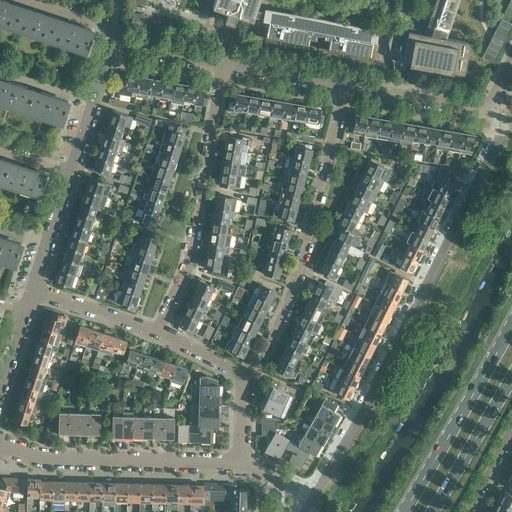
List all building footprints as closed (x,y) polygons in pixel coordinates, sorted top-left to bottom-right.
[(0,0),(0,26),(7,29),(7,27),(15,29),(23,7),(16,3),(15,4),(0,0)] [(214,0),(212,7),(227,12),(224,21),(234,25),(237,15),(253,20),(254,17),(263,18),(262,20),(268,21),(265,38),(265,40),(266,38),(266,37),(308,45),(307,48),(308,49),(309,46),(310,39),(317,40),(317,35),(324,36),(324,38),(329,40),(327,50),(327,52),(328,52),(328,50),(328,49),(370,57),(370,58),(370,60),(371,58),(374,41),(376,41),(379,29),(318,18),(318,11),(317,11),(316,17),(265,8),(264,11),(256,9),(259,0),(434,0),(424,29),(397,24),(394,30),(396,36),(392,42),(393,48),(390,54),(393,67),(403,69),(407,63),(409,64),(452,73),(452,72),(463,74),(464,74),(464,73),(470,42),(469,42),(469,41),(468,41),(443,37),(455,0),(214,0)] [(31,8),(23,7),(15,29),(23,32),(22,34),(32,37),(33,35),(50,41),(57,18),(50,14),(50,16),(30,9),(31,8)] [(500,17),(484,57),(496,62),(511,22),(500,17)] [(65,19),(57,18),(50,41),(58,43),(57,45),(66,48),(76,52),(77,49),(85,52),(92,30),(85,26),(84,27),(65,21),(65,19)] [(126,74),(126,79),(122,79),(119,93),(131,95),(135,96),(136,92),(139,76),(126,74)] [(151,78),(139,76),(136,92),(135,97),(147,99),(148,94),(151,78)] [(7,81),(0,78),(0,103),(19,110),(18,111),(26,112),(34,90),(26,87),(27,85),(8,79),(7,81)] [(160,96),(163,80),(151,78),(148,94),(160,96)] [(163,80),(160,96),(159,101),(165,102),(166,97),(172,98),(175,83),(163,80)] [(186,85),(175,83),(172,98),(171,104),(182,106),(183,100),(186,85)] [(186,85),(183,100),(193,102),(193,103),(195,104),(202,106),(205,90),(197,89),(198,87),(186,85)] [(42,92),(34,90),(26,112),(33,116),(34,114),(54,121),(53,122),(61,123),(68,101),(60,99),(61,97),(42,90),(42,92)] [(229,95),(227,108),(235,109),(234,111),(246,113),(246,111),(249,96),(236,93),(235,96),(229,95)] [(249,96),(246,111),(254,112),(253,114),(258,115),(258,113),(261,98),(249,96)] [(120,100),(110,98),(107,104),(118,106),(120,100)] [(261,98),(258,113),(266,114),(266,117),(270,117),(270,115),(273,100),(261,98)] [(273,100),(270,115),(270,117),(281,119),(284,102),(273,100)] [(296,104),(284,102),(281,119),(286,120),(286,118),(290,119),(289,121),(293,121),(296,104)] [(308,106),(296,104),(293,121),(306,124),(308,106)] [(318,116),(319,108),(308,106),(306,124),(305,127),(318,129),(321,127),(323,117),(318,116)] [(109,123),(126,128),(128,129),(132,117),(113,110),(109,123)] [(180,119),(187,121),(192,122),(194,113),(189,112),(181,111),(181,113),(180,119)] [(140,115),(138,121),(141,122),(149,125),(152,118),(140,115)] [(356,115),(353,131),(357,132),(357,131),(365,132),(368,117),(356,115)] [(364,135),(376,137),(380,119),(368,117),(365,132),(364,135)] [(391,121),(380,119),(376,137),(388,139),(388,138),(389,136),(391,121)] [(403,123),(391,121),(388,138),(392,139),(393,137),(401,138),(403,123)] [(169,122),(162,140),(180,147),(183,138),(184,139),(186,134),(183,133),(185,127),(169,122)] [(109,123),(105,134),(120,139),(122,131),(124,132),(126,128),(109,123)] [(416,125),(403,123),(401,138),(400,140),(404,141),(405,139),(413,140),(416,125)] [(427,127),(416,125),(413,140),(412,142),(416,143),(416,141),(424,142),(427,127)] [(439,129),(427,127),(424,142),(424,144),(428,145),(428,143),(436,144),(439,129)] [(451,131),(439,129),(436,144),(436,146),(440,147),(440,145),(448,146),(451,131)] [(463,133),(451,131),(448,146),(448,148),(451,149),(452,147),(460,148),(460,149),(463,133)] [(460,148),(459,152),(472,154),(472,150),(475,135),(463,133),(460,149),(460,148)] [(105,134),(101,145),(118,151),(122,139),(120,139),(105,134)] [(303,141),(310,142),(314,143),(315,136),(304,134),(303,141)] [(242,139),(228,136),(227,141),(228,141),(227,149),(247,152),(249,138),(242,137),(242,139)] [(159,152),(160,152),(162,153),(178,158),(179,153),(178,152),(180,147),(162,140),(159,152)] [(351,141),(350,148),(360,150),(361,143),(351,141)] [(101,145),(97,156),(112,161),(115,154),(117,155),(118,151),(101,145)] [(297,145),(294,157),(307,161),(309,154),(311,154),(312,149),(297,145)] [(224,156),(223,161),(239,163),(245,164),(247,152),(227,149),(225,156),(224,156)] [(161,157),(158,164),(173,169),(175,161),(176,162),(178,158),(162,153),(160,152),(159,156),(161,157)] [(97,156),(94,168),(110,173),(110,171),(111,172),(114,162),(112,161),(97,156)] [(0,182),(3,183),(10,161),(3,157),(3,158),(0,157),(0,182)] [(294,157),(291,169),(306,173),(307,168),(306,168),(307,161),(294,157)] [(369,165),(365,171),(379,178),(381,172),(383,174),(385,170),(383,169),(384,167),(370,160),(367,164),(369,165)] [(18,162),(10,161),(3,183),(11,186),(10,188),(29,195),(30,192),(37,195),(45,172),(38,168),(37,170),(18,163),(18,162)] [(224,165),(222,173),(237,175),(239,163),(223,161),(222,165),(224,165)] [(153,175),(155,175),(170,181),(172,176),(171,175),(173,169),(158,164),(155,163),(151,174),(153,175)] [(416,170),(417,170),(428,172),(429,165),(417,163),(416,170)] [(440,183),(436,189),(450,196),(455,185),(450,183),(456,170),(441,167),(434,180),(440,183)] [(291,169),(287,181),(301,184),(303,177),(304,178),(306,173),(291,169)] [(361,177),(358,182),(375,190),(377,187),(375,186),(379,178),(365,171),(362,178),(361,177)] [(220,180),(219,184),(235,187),(239,187),(240,185),(240,183),(235,182),(237,175),(222,173),(221,180),(220,180)] [(132,177),(121,174),(118,180),(122,181),(130,184),(132,177)] [(153,179),(151,187),(165,192),(168,185),(170,181),(155,175),(153,175),(151,179),(153,179)] [(86,190),(103,195),(106,196),(110,184),(107,183),(106,183),(90,177),(86,190)] [(284,180),(281,191),(300,196),(301,191),(300,191),(301,184),(287,181),(284,180)] [(358,186),(354,193),(368,200),(371,193),(373,194),(375,190),(358,182),(357,186),(358,186)] [(120,184),(118,189),(117,190),(127,193),(129,187),(120,184)] [(249,186),(248,193),(251,194),(258,195),(260,188),(252,187),(249,186)] [(145,198),(147,199),(162,204),(164,199),(163,198),(165,192),(151,187),(148,195),(144,193),(142,197),(145,198)] [(436,189),(431,200),(444,207),(450,196),(436,189)] [(86,190),(83,201),(98,206),(100,199),(102,199),(103,195),(101,195),(86,190)] [(283,196),(281,204),(295,208),(297,200),(299,201),(300,196),(281,191),(280,195),(283,196)] [(348,203),(364,212),(366,212),(371,201),(368,200),(354,193),(351,200),(350,199),(348,203)] [(218,200),(216,208),(237,212),(239,199),(237,198),(233,197),(217,194),(216,200),(218,200)] [(247,196),(246,203),(256,205),(257,198),(247,196)] [(145,203),(143,210),(157,215),(160,207),(161,208),(162,204),(147,199),(145,198),(143,202),(145,203)] [(431,200),(426,211),(439,218),(444,207),(431,200)] [(83,201),(79,213),(94,218),(96,210),(98,211),(100,207),(98,206),(83,201)] [(274,214),(278,216),(293,220),(295,215),(294,214),(295,208),(281,204),(277,203),(274,214)] [(347,208),(343,215),(357,221),(361,214),(363,215),(364,212),(348,203),(345,208),(347,208)] [(214,214),(213,220),(228,222),(235,223),(237,212),(216,208),(215,214),(214,214)] [(257,215),(264,216),(267,217),(268,210),(258,208),(257,215)] [(140,219),(140,221),(154,226),(156,222),(155,222),(157,215),(143,210),(141,215),(139,215),(138,219),(140,219)] [(426,211),(420,222),(433,228),(439,218),(426,211)] [(79,213),(75,224),(90,229),(93,222),(94,222),(96,218),(94,218),(79,213)] [(340,226),(340,227),(355,234),(358,229),(354,227),(357,221),(343,215),(340,222),(339,221),(337,225),(340,226)] [(255,223),(262,225),(265,226),(266,219),(264,218),(256,217),(255,223)] [(212,232),(226,234),(232,236),(235,223),(228,222),(213,220),(212,223),(213,224),(212,232)] [(420,222),(415,233),(428,239),(433,228),(420,222)] [(75,224),(71,236),(86,241),(89,233),(91,233),(92,229),(90,229),(75,224)] [(275,229),(273,238),(287,241),(289,234),(290,234),(291,229),(274,224),(273,228),(275,229)] [(336,238),(350,245),(353,247),(359,236),(355,234),(340,227),(338,231),(339,231),(336,238)] [(411,230),(405,241),(409,243),(423,250),(428,239),(415,233),(411,230)] [(210,238),(209,243),(224,246),(225,242),(226,234),(212,232),(211,238),(210,238)] [(0,260),(7,263),(6,264),(14,265),(22,243),(14,240),(14,238),(0,233),(0,260)] [(141,239),(139,245),(153,250),(156,243),(158,238),(143,233),(142,235),(140,235),(139,238),(141,239)] [(71,236),(68,247),(82,252),(85,245),(87,245),(88,241),(86,241),(71,236)] [(265,248),(267,249),(270,249),(285,253),(286,248),(285,248),(287,241),(273,238),(271,245),(266,244),(265,248)] [(332,244),(330,248),(344,256),(350,245),(336,238),(333,244),(332,244)] [(209,248),(208,256),(222,258),(223,250),(224,246),(209,243),(208,248),(209,248)] [(409,243),(404,254),(417,260),(423,250),(409,243)] [(133,256),(135,257),(150,262),(152,257),(151,257),(153,250),(139,245),(136,253),(134,252),(133,256)] [(68,247),(64,259),(79,264),(81,256),(83,256),(84,253),(82,252),(68,247)] [(372,253),(381,258),(384,251),(375,247),(372,253)] [(328,253),(325,260),(339,267),(344,256),(330,248),(327,253),(328,253)] [(269,253),(267,261),(281,264),(283,257),(284,258),(285,253),(270,249),(267,249),(266,252),(269,253)] [(400,263),(399,265),(412,271),(417,260),(404,254),(400,262),(400,263)] [(205,262),(205,267),(220,270),(221,266),(222,258),(208,256),(207,262),(205,262)] [(129,268),(131,268),(146,273),(148,266),(149,266),(150,262),(135,257),(132,264),(130,264),(129,268)] [(367,264),(373,267),(376,268),(379,262),(376,260),(370,258),(367,264)] [(64,259),(60,270),(79,276),(83,265),(79,264),(64,259)] [(321,266),(319,270),(333,277),(334,275),(335,276),(339,267),(325,260),(322,266),(321,266)] [(261,272),(264,273),(279,277),(280,272),(279,272),(281,264),(267,261),(264,269),(262,268),(261,272)] [(244,270),(250,272),(254,274),(256,267),(253,266),(247,263),(244,270)] [(125,279),(127,280),(142,285),(144,280),(143,280),(146,273),(131,268),(128,276),(127,275),(125,279)] [(75,275),(60,270),(56,281),(70,286),(71,284),(74,285),(75,281),(73,280),(75,275)] [(391,270),(385,282),(402,291),(408,279),(391,270)] [(241,279),(247,281),(250,282),(253,276),(243,272),(241,279)] [(125,279),(122,290),(138,296),(140,289),(141,289),(142,285),(127,280),(125,279)] [(345,279),(342,286),(348,289),(351,290),(354,284),(345,279)] [(88,287),(87,291),(93,294),(97,282),(91,280),(88,287)] [(198,285),(195,292),(209,299),(212,291),(214,292),(215,290),(216,289),(200,280),(197,285),(198,285)] [(219,280),(218,287),(223,288),(226,289),(233,292),(236,285),(228,283),(219,280)] [(317,286),(313,293),(327,300),(330,293),(333,294),(335,290),(332,288),(318,281),(316,286),(317,286)] [(379,293),(380,293),(397,301),(402,291),(385,282),(379,293)] [(100,283),(96,295),(103,297),(104,292),(107,285),(100,283)] [(258,290),(256,295),(269,302),(272,295),(273,296),(275,291),(259,283),(257,289),(258,290)] [(116,302),(120,303),(128,306),(134,308),(135,308),(136,303),(138,296),(122,290),(119,297),(116,302)] [(191,298),(189,303),(206,311),(207,307),(205,306),(209,299),(195,292),(192,299),(191,298)] [(309,299),(307,303),(326,313),(329,306),(325,304),(327,300),(313,293),(310,299),(309,299)] [(380,293),(375,304),(391,312),(397,301),(380,293)] [(269,302),(256,295),(252,302),(250,301),(248,305),(251,306),(250,306),(264,313),(267,309),(266,308),(269,302)] [(188,307),(184,314),(198,320),(202,313),(204,314),(206,311),(189,303),(186,307),(188,307)] [(306,308),(303,315),(320,324),(326,313),(307,303),(305,307),(306,308)] [(247,304),(242,315),(258,324),(262,317),(263,317),(264,313),(250,306),(251,306),(248,305),(247,304)] [(375,304),(370,315),(386,323),(391,312),(375,304)] [(60,326),(64,328),(67,317),(52,312),(50,318),(48,317),(44,329),(57,333),(60,326)] [(198,320),(184,314),(181,320),(180,320),(178,324),(192,332),(193,330),(196,331),(198,328),(196,326),(198,320)] [(240,327),(240,328),(254,335),(256,331),(255,330),(258,324),(242,315),(237,325),(240,327)] [(298,320),(296,325),(315,334),(320,324),(303,315),(300,321),(298,320)] [(386,323),(370,315),(365,325),(368,327),(381,334),(386,323)] [(204,332),(202,336),(209,339),(214,328),(208,325),(204,332)] [(292,336),(306,343),(309,345),(315,334),(296,325),(294,329),(295,329),(292,336)] [(76,339),(75,343),(86,347),(87,345),(88,343),(92,330),(80,326),(76,339)] [(252,339),(254,335),(240,328),(235,326),(230,336),(232,338),(234,339),(247,345),(251,339),(252,339)] [(368,327),(365,326),(359,336),(363,338),(375,344),(381,334),(368,327)] [(345,330),(339,327),(334,337),(340,340),(345,330)] [(61,334),(57,333),(44,329),(40,340),(56,346),(57,346),(61,334)] [(217,329),(214,336),(220,339),(223,332),(217,329)] [(92,330),(88,343),(87,345),(91,346),(92,344),(99,347),(104,333),(92,330)] [(104,333),(99,347),(98,349),(102,350),(103,348),(110,350),(115,337),(104,333)] [(288,342),(285,347),(302,355),(304,352),(302,351),(306,343),(292,336),(289,343),(288,342)] [(115,337),(110,350),(110,353),(114,354),(114,352),(122,354),(127,341),(115,337)] [(223,347),(229,350),(243,357),(245,352),(244,352),(247,345),(234,339),(232,338),(226,340),(223,347)] [(363,338),(357,349),(370,355),(375,344),(363,338)] [(40,340),(36,352),(50,356),(52,349),(55,349),(56,346),(40,340)] [(284,351),(281,358),(298,366),(303,356),(302,355),(285,347),(283,351),(284,351)] [(352,359),(352,360),(365,366),(370,355),(357,349),(353,347),(348,357),(352,359)] [(128,366),(129,364),(137,367),(141,353),(130,350),(125,363),(125,365),(128,366)] [(50,356),(36,352),(33,363),(46,368),(49,360),(51,361),(52,357),(50,356)] [(137,367),(136,369),(140,370),(141,368),(148,371),(153,357),(141,353),(137,367)] [(153,357),(148,371),(148,373),(151,374),(152,372),(160,374),(164,361),(153,357)] [(347,370),(346,371),(359,377),(365,366),(352,360),(352,359),(348,357),(343,368),(347,370)] [(298,366),(281,358),(278,364),(277,364),(274,368),(289,375),(292,377),(298,366)] [(160,374),(159,377),(163,378),(164,376),(172,378),(176,365),(164,361),(160,374)] [(33,363),(29,375),(42,379),(45,371),(47,372),(48,368),(46,368),(33,363)] [(172,378),(170,382),(182,386),(188,369),(176,365),(172,378)] [(337,379),(341,381),(354,388),(359,377),(346,371),(342,368),(337,379)] [(29,375),(25,386),(42,392),(46,380),(42,379),(29,375)] [(206,375),(199,377),(199,383),(190,383),(190,394),(199,394),(221,394),(221,384),(217,384),(217,380),(218,379),(206,375)] [(300,376),(297,383),(300,384),(308,387),(310,380),(303,377),(300,376)] [(270,385),(265,396),(287,406),(292,395),(293,396),(296,390),(273,379),(270,385)] [(337,379),(331,390),(348,398),(354,388),(341,381),(337,379)] [(311,386),(317,389),(320,391),(323,384),(320,383),(314,380),(311,386)] [(25,386),(21,397),(38,403),(42,392),(25,386)] [(221,394),(199,394),(198,404),(198,405),(221,405),(221,394)] [(262,416),(262,417),(276,419),(276,418),(278,415),(283,417),(287,406),(265,396),(260,407),(265,409),(262,416)] [(17,408),(33,414),(35,414),(38,403),(21,397),(17,408)] [(321,404),(315,414),(335,425),(341,414),(334,410),(337,403),(320,397),(317,402),(321,404)] [(198,404),(190,404),(189,414),(221,415),(221,405),(198,405),(198,404)] [(33,414),(17,408),(14,419),(27,424),(28,422),(30,417),(32,417),(33,414)] [(132,438),(133,408),(123,408),(123,415),(122,438),(132,438)] [(143,439),(143,408),(133,408),(132,438),(143,439)] [(153,439),(153,408),(143,408),(143,439),(153,439)] [(163,439),(164,409),(153,408),(153,439),(163,439)] [(164,409),(163,439),(174,440),(174,409),(164,409)] [(59,412),(58,435),(69,435),(70,412),(59,412)] [(70,412),(69,435),(79,435),(80,412),(70,412)] [(80,412),(79,435),(89,435),(90,413),(80,412)] [(90,413),(89,435),(100,436),(101,413),(90,413)] [(221,415),(189,414),(189,425),(198,425),(213,425),(213,426),(220,426),(221,415)] [(315,414),(309,424),(329,435),(335,425),(315,414)] [(112,415),(112,438),(122,438),(123,415),(112,415)] [(178,424),(178,442),(213,442),(213,426),(213,425),(198,425),(200,425),(200,432),(189,432),(189,424),(178,424)] [(309,424),(304,434),(321,444),(323,445),(329,435),(309,424)] [(275,432),(274,435),(264,451),(279,459),(285,448),(293,453),(289,460),(301,467),(309,451),(298,444),(275,432)] [(298,444),(309,451),(315,454),(321,444),(304,434),(298,444)] [(0,504),(7,507),(7,506),(3,505),(7,495),(9,496),(10,492),(27,493),(28,479),(2,478),(0,484),(0,504)] [(40,479),(28,479),(27,511),(31,511),(31,505),(32,504),(32,497),(40,497),(40,481),(40,479)] [(40,497),(40,499),(39,509),(44,509),(44,499),(52,499),(52,481),(40,481),(40,479),(40,481),(40,497)] [(52,481),(52,499),(52,510),(56,511),(57,499),(65,500),(65,482),(52,481)] [(65,482),(65,500),(65,510),(68,510),(69,500),(77,500),(78,482),(65,482)] [(78,482),(77,500),(90,500),(90,482),(78,482)] [(90,482),(90,500),(89,511),(93,511),(94,507),(95,507),(95,500),(102,501),(103,482),(90,482)] [(103,482),(102,501),(102,511),(106,511),(106,501),(115,501),(115,483),(103,482)] [(115,483),(115,501),(114,511),(119,511),(119,501),(127,501),(128,483),(115,483)] [(128,483),(127,501),(140,502),(140,484),(128,483)] [(203,485),(203,503),(203,500),(230,501),(230,509),(246,509),(247,490),(235,489),(235,484),(204,483),(204,484),(204,485),(203,485)] [(140,484),(140,502),(139,511),(144,511),(144,502),(152,502),(152,484),(140,484)] [(152,484),(152,502),(152,511),(157,511),(158,502),(165,502),(165,484),(152,484)] [(165,484),(165,502),(164,511),(170,511),(171,503),(177,503),(178,485),(165,484)] [(178,485),(177,503),(190,503),(190,485),(178,485)] [(190,485),(190,503),(189,511),(194,511),(194,503),(203,503),(203,485),(190,485)] [(503,493),(499,500),(511,506),(511,489),(510,488),(508,491),(506,490),(504,494),(503,493)] [(497,508),(496,511),(498,511),(511,511),(511,506),(499,500),(495,507),(497,508)]
